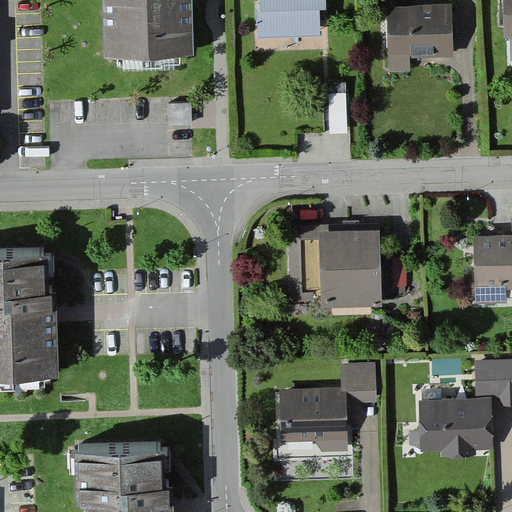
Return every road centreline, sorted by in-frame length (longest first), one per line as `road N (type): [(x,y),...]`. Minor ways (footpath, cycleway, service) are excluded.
road 1 (residential): [(215,179),(226,511)]
road 2 (residential): [(215,179),(511,169)]
road 3 (residential): [(0,189),(215,179)]
road 4 (unknown): [(6,188),(0,9)]
